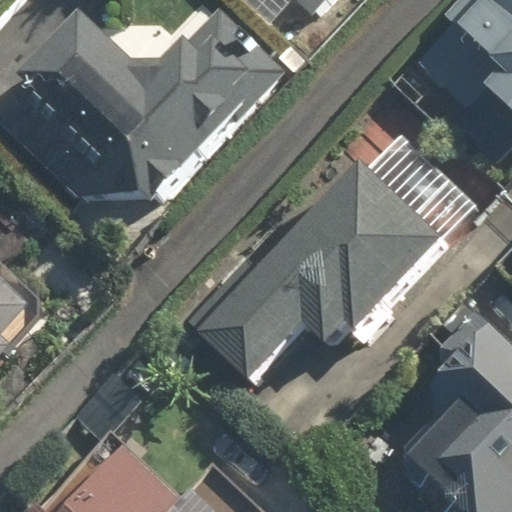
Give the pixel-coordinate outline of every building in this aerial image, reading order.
[(294,0),(324,30),(353,0),(294,0)] [(511,156),(511,0),(467,0),(449,19),(461,31),(424,67),(511,156)] [(17,136),(87,209),(171,206),(320,63),(304,46),(290,60),(244,12),(189,65),(162,67),(113,16),(47,79),(61,94),(17,136)] [(471,242),(387,162),(275,277),(260,261),(198,326),(269,394),(325,336),(354,363),(471,242)] [(0,389),(34,353),(35,290),(8,264),(20,251),(0,232),(0,389)] [(511,511),(511,329),(489,308),(433,379),(475,419),(407,491),(429,511),(511,511)] [(196,511),(204,505),(143,444),(80,504),(68,492),(48,511),(196,511)]
